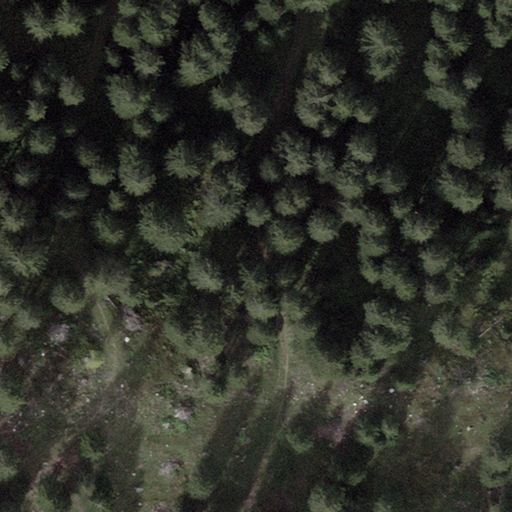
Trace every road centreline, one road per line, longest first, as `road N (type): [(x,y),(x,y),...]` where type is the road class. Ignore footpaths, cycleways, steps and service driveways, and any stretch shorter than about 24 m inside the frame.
road 1 (track): [(119,0),(83,88),(50,119),(38,159),(104,320),(114,362),(106,398),(79,430),(0,476)]
road 2 (track): [(302,0),(260,197),(283,295),(285,377),(241,511)]
